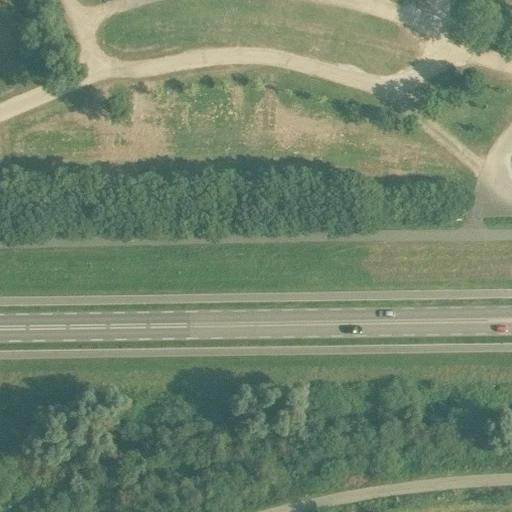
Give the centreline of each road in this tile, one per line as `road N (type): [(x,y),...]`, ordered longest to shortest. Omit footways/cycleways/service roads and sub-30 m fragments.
road 1 (primary): [(0,328),(481,320)]
road 2 (unclassified): [(283,511),(386,491),(511,480)]
